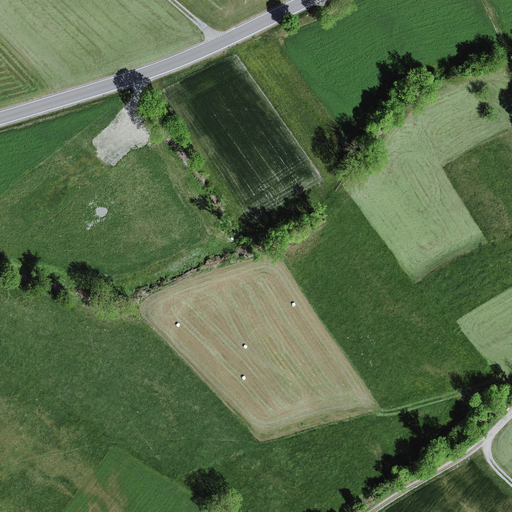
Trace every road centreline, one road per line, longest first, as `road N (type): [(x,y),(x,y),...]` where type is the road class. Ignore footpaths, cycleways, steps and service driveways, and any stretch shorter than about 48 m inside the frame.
road 1 (tertiary): [(0,118),(150,72),(305,0)]
road 2 (track): [(488,442),(371,511)]
